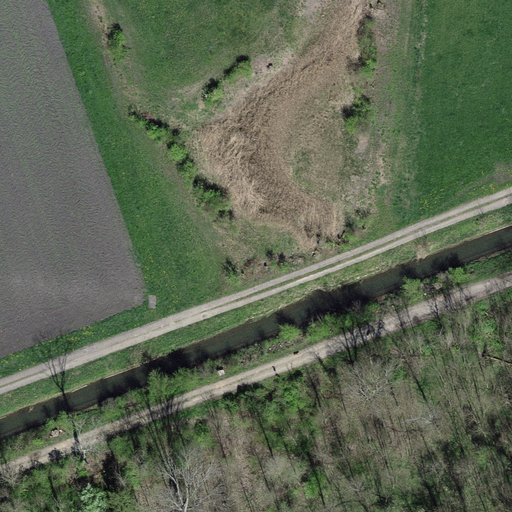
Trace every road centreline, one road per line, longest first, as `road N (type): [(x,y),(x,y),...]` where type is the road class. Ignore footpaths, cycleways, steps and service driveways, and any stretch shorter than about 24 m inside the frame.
road 1 (track): [(0,387),(511,195)]
road 2 (track): [(0,471),(511,279)]
